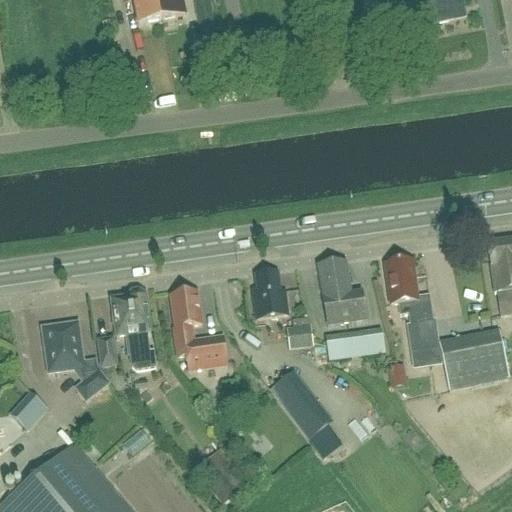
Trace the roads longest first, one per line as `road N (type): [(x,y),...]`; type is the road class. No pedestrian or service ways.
road 1 (primary): [(0,279),(511,204)]
road 2 (unclassified): [(0,150),(511,76)]
